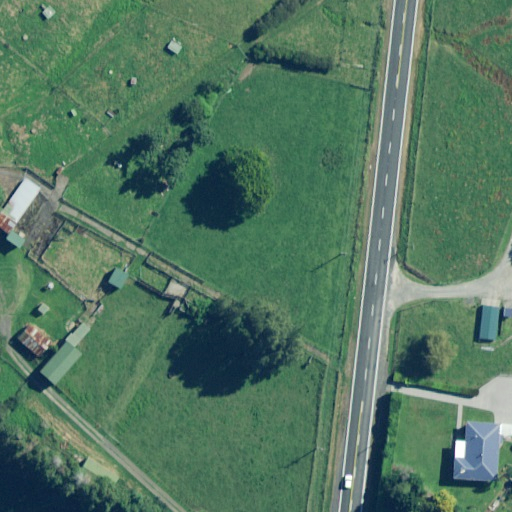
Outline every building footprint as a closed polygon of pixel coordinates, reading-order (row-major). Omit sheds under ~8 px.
[(40,189),(23,177),(0,209),(0,232),(5,236),(1,242),(15,252),(24,239),(16,233),(21,226),(16,222),(40,189)] [(124,278),(114,271),(107,283),(118,289),(124,278)] [(498,309),(482,307),(478,339),(494,341),(498,309)] [(64,343),(71,349),(91,328),(84,321),(64,343)] [(49,343),(32,328),(19,342),(36,357),(49,343)] [(71,349),(64,343),(37,372),(52,386),(79,356),(71,349)] [(511,392),(496,390),(492,417),(511,420),(511,392)] [(498,424),(464,423),(463,442),(454,441),(452,480),(495,482),(498,424)]
